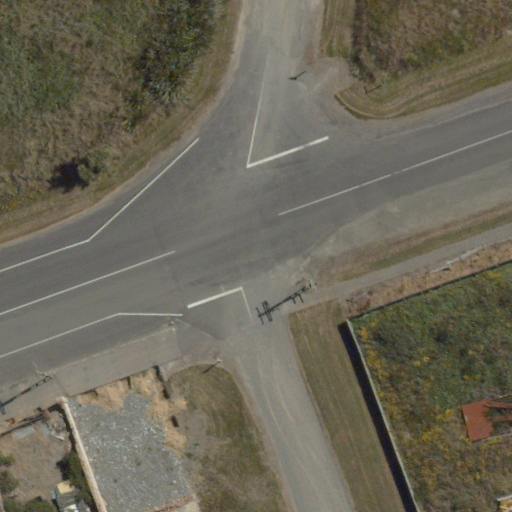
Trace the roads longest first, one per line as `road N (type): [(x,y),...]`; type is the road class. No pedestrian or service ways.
road 1 (residential): [(240,229),(240,288),(321,511)]
road 2 (residential): [(240,229),(511,131)]
road 3 (residential): [(0,314),(240,229)]
road 4 (residential): [(240,229),(275,0)]
